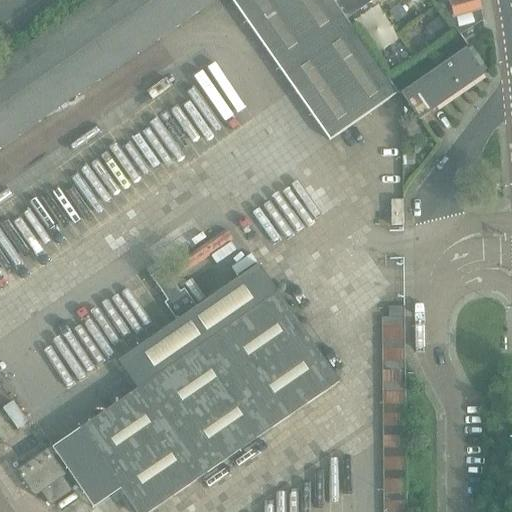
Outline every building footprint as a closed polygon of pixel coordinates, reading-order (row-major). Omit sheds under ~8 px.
[(230,0),(329,142),(398,94),(331,0),(230,0)] [(331,0),(346,20),(373,1),(372,0),(331,0)] [(478,0),(454,0),(448,2),(453,18),(480,10),(481,10),(478,0)] [(447,20),(460,37),(482,22),(480,10),(453,18),(447,20)] [(443,20),(427,31),(435,43),(451,32),(443,20)] [(483,74),(487,71),(483,66),(471,48),(402,96),(411,110),(419,120),(483,75),(483,74)] [(403,201),(391,201),(391,226),(403,226),(403,201)] [(167,302),(164,304),(177,322),(118,362),(137,390),(79,430),(135,511),(152,511),(339,384),(258,266),(196,308),(184,290),(180,293),(163,269),(150,277),(167,302)] [(389,319),(382,319),(383,511),(406,511),(405,358),(404,308),(389,308),(389,319)] [(72,492),(62,479),(69,474),(51,448),(16,472),(34,498),(41,493),(51,506),(72,492)]
